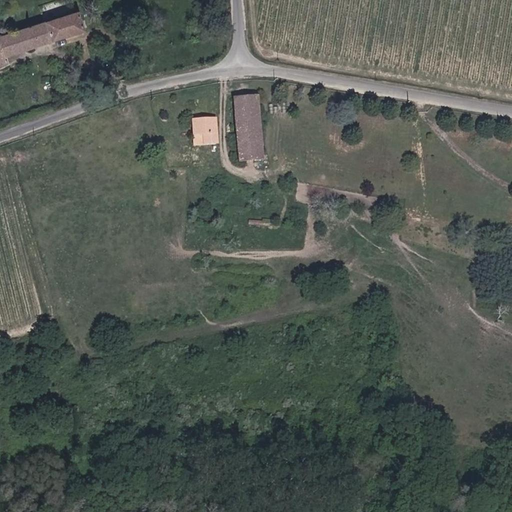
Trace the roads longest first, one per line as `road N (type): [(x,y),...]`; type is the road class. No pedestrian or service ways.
road 1 (unclassified): [(243,66),(511,109)]
road 2 (unclassified): [(0,134),(105,94),(243,66)]
